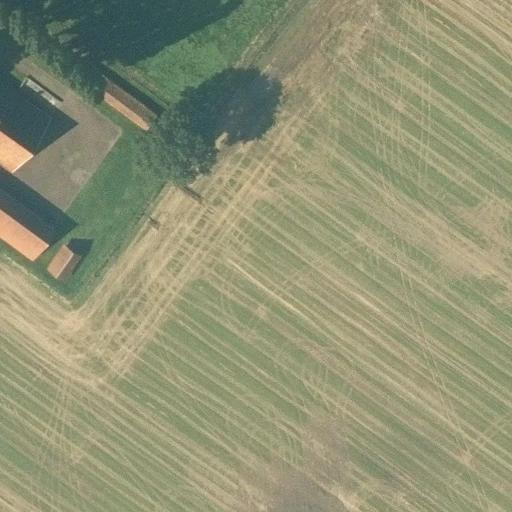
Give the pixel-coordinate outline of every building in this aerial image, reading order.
[(155,114),(88,64),(78,77),(146,127),(155,114)] [(0,82),(0,112),(14,93),(0,82)] [(48,118),(14,93),(0,112),(0,158),(12,168),(48,118)] [(53,227),(0,188),(0,233),(32,257),(53,227)] [(73,277),(88,250),(67,240),(53,266),(73,277)]
